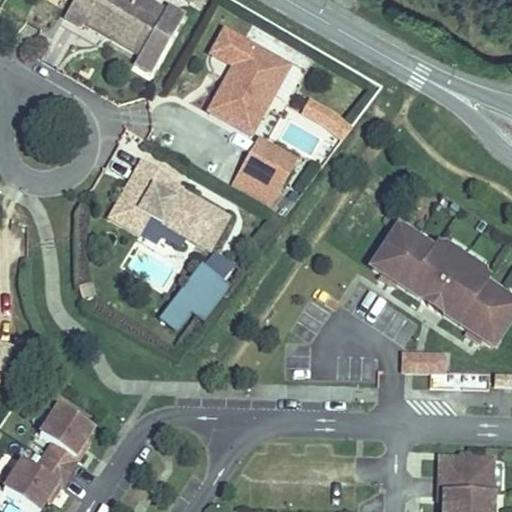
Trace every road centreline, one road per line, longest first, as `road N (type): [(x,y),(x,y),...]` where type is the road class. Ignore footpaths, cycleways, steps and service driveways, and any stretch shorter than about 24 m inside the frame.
road 1 (residential): [(17,84),(3,142),(23,179),(54,182),(76,171),(86,149),(84,122),(57,96)]
road 2 (residential): [(256,420),(163,415),(133,437),(85,511)]
road 3 (secondary): [(289,0),(417,74)]
road 4 (residential): [(394,425),(256,420)]
road 5 (secondary): [(417,74),(511,156)]
